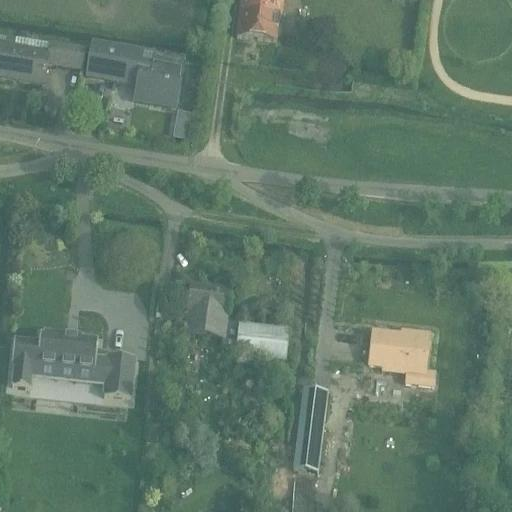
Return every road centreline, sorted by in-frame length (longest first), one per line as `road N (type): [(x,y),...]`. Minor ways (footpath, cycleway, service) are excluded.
road 1 (unclassified): [(511,199),(295,182),(0,135)]
road 2 (unknown): [(217,169),(234,0)]
